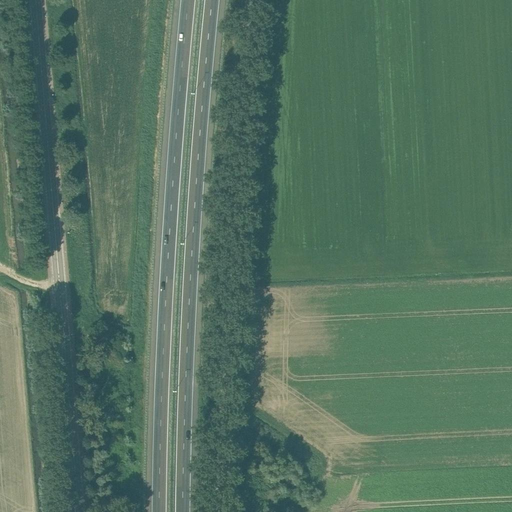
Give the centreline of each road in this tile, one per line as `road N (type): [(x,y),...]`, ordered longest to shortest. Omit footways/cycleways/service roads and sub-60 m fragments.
road 1 (tertiary): [(78,511),(35,0)]
road 2 (unclassified): [(219,511),(227,278),(250,0)]
road 3 (motorway): [(185,511),(194,188),(213,0)]
road 4 (motorway): [(186,0),(170,185),(159,511)]
